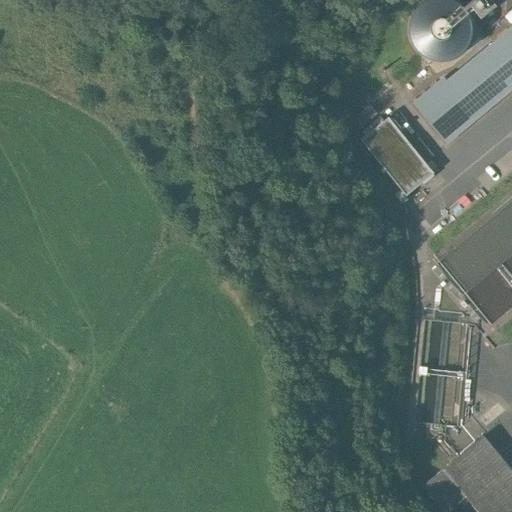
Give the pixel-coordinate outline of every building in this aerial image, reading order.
[(511,0),(494,0),(506,14),(511,8),(511,0)] [(511,25),(413,104),(446,145),(511,92),(511,25)] [(434,177),(389,119),(360,142),(405,199),(434,177)] [(440,331),(436,421),(462,422),(465,332),(440,331)] [(505,511),(511,506),(511,461),(488,433),(424,486),(445,511),(447,511),(470,493),(486,511),(505,511)]
